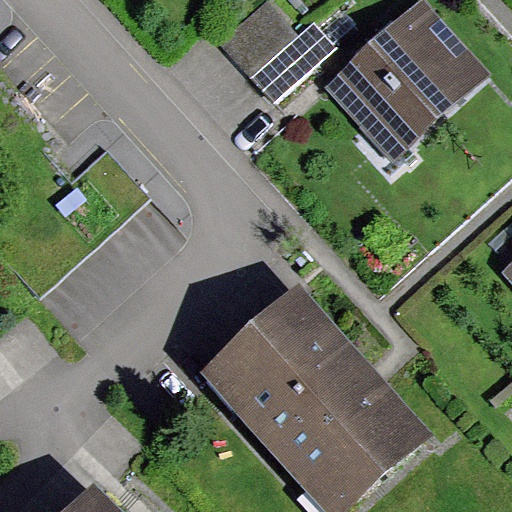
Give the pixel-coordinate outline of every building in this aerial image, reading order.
[(333,46),(282,0),(265,0),(225,43),(285,98),(333,46)] [(486,84),(414,5),(317,92),(388,171),(486,84)] [(131,201),(89,156),(0,237),(0,266),(28,296),(131,201)] [(511,265),(496,281),(511,298),(511,265)] [(355,511),(429,445),(294,299),(198,386),(314,511),(355,511)]
